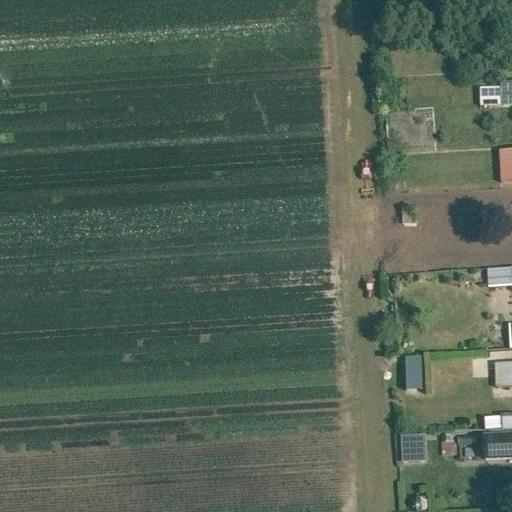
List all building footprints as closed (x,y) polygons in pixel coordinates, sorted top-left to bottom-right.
[(511,151),(499,153),(500,185),(511,184),(511,151)] [(511,270),(488,271),(489,291),(511,289),(511,270)] [(405,358),(405,392),(422,391),(421,358),(405,358)] [(511,388),(511,364),(493,366),(494,389),(506,388),(506,389),(511,388)] [(511,459),(511,435),(483,436),(484,460),(511,459)] [(425,438),(400,439),(402,466),(426,465),(425,438)] [(475,438),(457,440),(458,448),(476,446),(475,438)]
